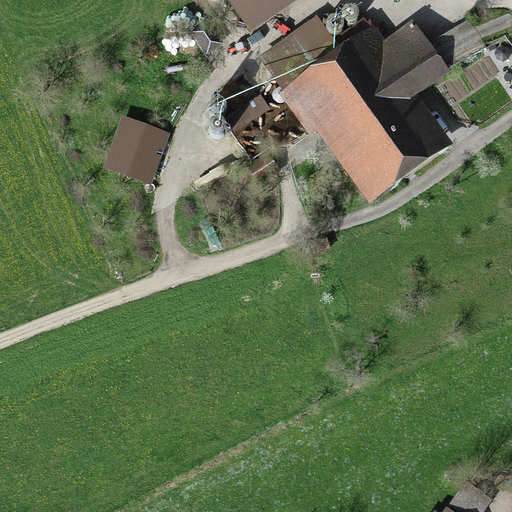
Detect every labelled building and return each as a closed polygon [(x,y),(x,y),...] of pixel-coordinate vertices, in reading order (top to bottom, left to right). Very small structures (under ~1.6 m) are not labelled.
[(228,0),(247,27),(285,0),(228,0)] [(402,101),(419,89),(444,71),(445,72),(488,49),(472,26),(471,24),(431,51),(415,28),(388,45),(371,24),(368,26),(364,21),(332,44),(320,28),(265,67),(313,133),(329,122),(376,187),(434,145),(402,101)] [(220,41),(208,24),(192,35),(205,52),(220,41)] [(263,184),(279,173),(268,156),(251,167),(263,184)] [(458,511),(483,511),(491,501),(468,486),(453,508),(458,511)]
